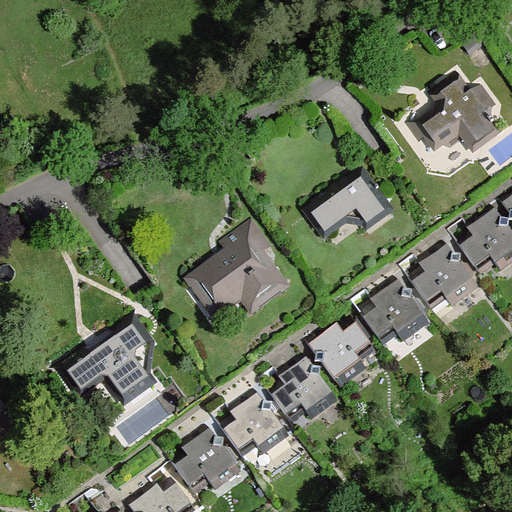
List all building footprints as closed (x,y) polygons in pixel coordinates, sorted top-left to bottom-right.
[(437,109),(411,128),(431,156),(460,136),(472,153),(501,133),(457,71),(426,93),(437,109)] [(391,213),(357,165),(300,205),(323,238),(353,216),(364,232),(391,213)] [(511,200),(502,207),(511,220),(511,200)] [(511,262),(511,239),(494,215),(464,237),(470,244),(461,250),(478,274),(490,265),(497,274),(511,262)] [(249,236),(184,281),(213,323),(237,306),(246,319),(288,291),(249,236)] [(474,291),(445,251),(415,273),(421,281),(412,287),(429,311),(441,302),(448,311),(474,291)] [(426,328),(397,288),(367,310),(372,318),(364,324),(381,347),(393,338),(399,347),(426,328)] [(128,399),(148,384),(150,376),(135,356),(150,346),(136,325),(67,376),(76,388),(90,390),(106,378),(120,398),(128,399)] [(335,329),(307,349),(336,389),(361,371),(354,361),(368,351),(354,331),(342,339),(335,329)] [(332,403),(303,363),(273,385),(278,393),(270,399),(287,422),(299,413),(305,422),(332,403)] [(286,439),(257,399),(227,420),(232,428),(224,434),(241,458),(253,449),(259,458),(286,439)] [(0,400),(0,422),(7,418),(13,418),(0,400)] [(238,475),(209,435),(179,456),(185,464),(176,470),(193,494),(205,485),(212,494),(238,475)] [(188,511),(167,482),(131,509),(132,511),(188,511)]
